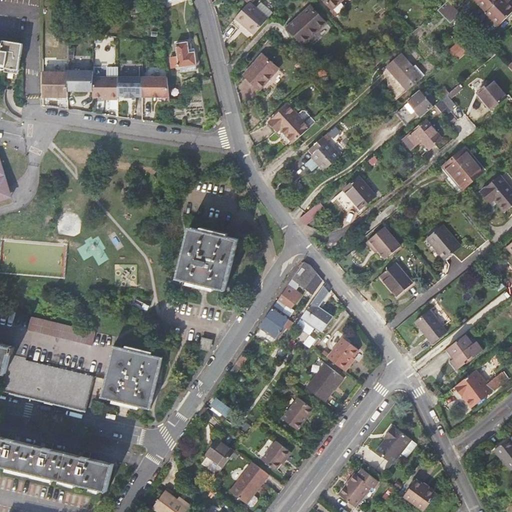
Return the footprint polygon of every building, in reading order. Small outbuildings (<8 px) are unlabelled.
[(324,0),(332,9),(342,0),(324,0)] [(457,9),(449,0),(443,6),(443,7),(446,9),(450,15),(457,9)] [(477,0),(477,1),(490,15),(489,16),(498,26),(511,11),(511,2),(510,0),(477,0)] [(254,36),(269,19),(250,2),(249,4),(236,19),(254,36)] [(326,22),(311,6),(289,26),(303,43),(326,22)] [(446,9),(443,7),(427,21),(432,27),(444,17),(441,14),(446,9)] [(462,58),(467,46),(457,41),(452,53),(462,58)] [(0,70),(8,72),(9,69),(21,71),(25,45),(5,42),(4,45),(0,44),(0,70)] [(171,69),(180,68),(180,73),(197,72),(195,53),(189,54),(188,44),(177,45),(178,56),(168,57),(169,65),(170,65),(171,69)] [(279,68),(264,55),(246,75),(261,88),(279,68)] [(397,78),(411,65),(403,56),(389,69),(397,78)] [(423,80),(411,65),(397,78),(409,92),(423,80)] [(95,70),(70,70),(70,72),(69,90),(95,91),(95,76),(95,70)] [(44,96),(69,97),(69,90),(70,72),(44,71),(44,96)] [(95,76),(95,91),(95,97),(104,97),(111,97),(111,99),(119,99),(119,96),(119,78),(95,76)] [(144,78),(119,78),(119,96),(126,96),(126,97),(136,98),(136,97),(143,97),(144,78)] [(168,78),(144,78),(143,97),(170,97),(168,78)] [(505,97),(492,80),(477,93),(490,109),(505,97)] [(461,90),(458,86),(435,105),(445,117),(457,108),(450,99),(461,90)] [(408,102),(421,117),(433,107),(420,92),(408,102)] [(294,142),(315,123),(305,112),(302,112),(298,115),(288,105),(270,122),(277,130),(280,127),(294,142)] [(441,139),(425,121),(403,140),(410,149),(419,143),(426,151),(441,139)] [(323,137),(309,150),(312,154),(311,156),(312,157),(304,164),(310,171),(319,164),(325,171),(341,157),(323,137)] [(482,172),(462,150),(444,165),(450,173),(463,188),(482,172)] [(377,161),(374,157),(367,162),(371,166),(377,161)] [(0,199),(11,196),(6,177),(0,178),(0,199)] [(511,208),(511,188),(502,177),(483,193),(490,202),(495,198),(507,213),(511,208)] [(374,196),(358,178),(334,199),(345,211),(352,205),(359,214),(362,211),(360,208),(374,196)] [(300,218),(299,219),(305,226),(325,210),(319,203),(300,218)] [(385,259),(400,247),(381,224),(363,239),(368,246),(371,243),(375,247),(385,259)] [(460,246),(443,226),(428,239),(445,259),(460,246)] [(188,230),(177,280),(225,291),(237,241),(188,230)] [(358,262),(349,252),(337,263),(345,273),(358,262)] [(323,280),(306,259),(278,299),(281,301),(285,296),(295,303),(301,294),(295,290),(299,284),(313,294),(323,280)] [(412,284),(395,264),(381,276),(398,296),(412,284)] [(322,333),(334,317),(320,307),(330,293),(325,286),(302,318),(322,333)] [(291,319),(273,307),(262,324),(279,337),(291,319)] [(435,326),(440,321),(430,310),(416,321),(426,333),(435,326)] [(0,373),(7,375),(2,393),(86,413),(95,378),(106,381),(102,398),(151,409),(163,359),(114,347),(116,339),(113,338),(21,316),(13,347),(0,344),(0,373)] [(448,331),(440,321),(435,326),(426,333),(434,343),(448,331)] [(465,333),(446,348),(454,358),(450,361),(457,369),(483,349),(476,340),(473,343),(465,333)] [(327,359),(344,372),(349,365),(347,364),(357,350),(342,339),(327,359)] [(245,349),(230,371),(235,375),(250,353),(245,349)] [(343,379),(324,365),(306,389),(324,403),(343,379)] [(490,383),(478,368),(453,388),(470,410),(508,379),(502,373),(490,383)] [(217,396),(211,404),(227,415),(233,407),(217,396)] [(312,409),(298,398),(282,419),(296,430),(312,409)] [(415,436),(397,422),(391,430),(392,432),(380,448),(396,460),(415,436)] [(0,438),(0,466),(108,492),(115,465),(0,438)] [(205,455),(221,468),(233,452),(216,439),(205,455)] [(511,439),(510,441),(509,441),(495,452),(511,473),(511,472),(511,439)] [(289,453),(275,443),(261,461),(273,470),(282,459),(284,461),(289,453)] [(250,496),(266,475),(250,463),(227,492),(248,508),(251,508),(255,503),(255,500),(250,496)] [(382,479),(366,466),(361,473),(359,471),(343,492),(359,503),(375,484),(377,485),(382,479)] [(439,491),(419,476),(407,493),(427,508),(439,491)] [(151,507),(157,511),(161,511),(172,497),(163,490),(151,507)] [(172,497),(161,511),(187,511),(190,510),(172,497)]
